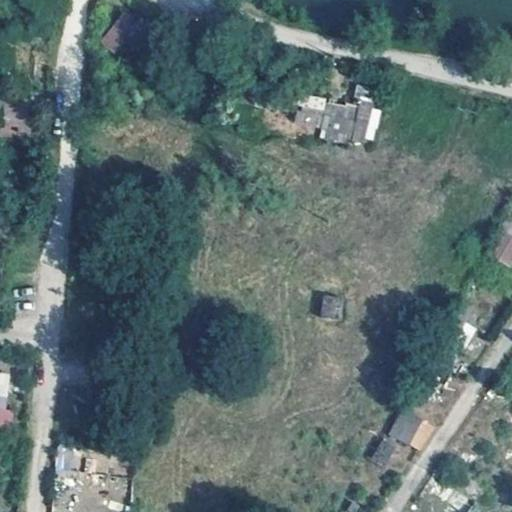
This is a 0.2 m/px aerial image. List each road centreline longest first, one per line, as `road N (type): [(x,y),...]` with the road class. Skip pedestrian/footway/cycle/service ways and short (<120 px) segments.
road 1 (residential): [(82,0),(31,511)]
road 2 (residential): [(197,0),(257,37),(511,90)]
road 3 (residential): [(511,321),(393,511)]
